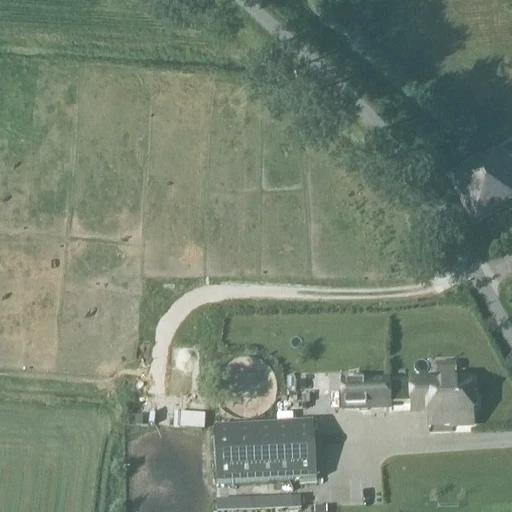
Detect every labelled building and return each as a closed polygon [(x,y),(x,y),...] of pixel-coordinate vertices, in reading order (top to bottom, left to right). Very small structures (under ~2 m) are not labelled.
[(493,152),(447,178),(473,227),(506,208),(505,205),(511,201),(511,161),(509,156),(498,161),(493,152)] [(408,379),(391,379),(393,410),(409,410),(409,419),(426,418),(426,434),(475,432),(475,412),(479,406),(479,395),(474,391),(473,378),(408,380),(408,379)] [(391,379),(341,381),(343,412),(393,410),(391,379)] [(215,488),(314,484),(312,427),(213,431),(215,488)] [(217,503),(217,511),(235,511),(301,509),(301,499),(217,503)]
